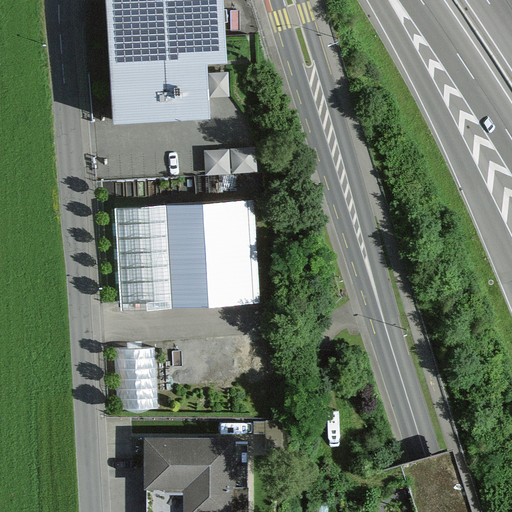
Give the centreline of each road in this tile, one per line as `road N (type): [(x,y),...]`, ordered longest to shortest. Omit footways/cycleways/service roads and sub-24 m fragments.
road 1 (primary): [(441,511),(289,0)]
road 2 (residential): [(91,511),(59,0)]
road 3 (motorway): [(377,0),(511,270)]
road 4 (motorway): [(420,0),(511,144)]
